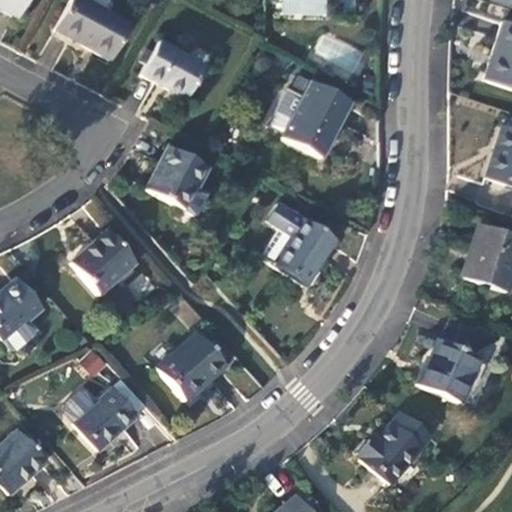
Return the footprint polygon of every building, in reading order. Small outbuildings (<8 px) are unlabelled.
[(24,0),(0,0),(0,8),(16,16),(24,0)] [(126,28),(72,0),(67,0),(50,33),(108,63),(126,28)] [(278,0),(278,14),(321,14),(321,0),(278,0)] [(511,0),(484,0),(484,1),(511,9),(511,0)] [(511,26),(510,26),(498,22),(480,81),(511,90),(511,26)] [(313,53),(354,72),(363,51),(322,32),(313,53)] [(200,66),(155,42),(148,55),(143,65),(137,76),(182,99),(200,66)] [(136,62),(143,65),(148,55),(141,52),(136,62)] [(317,161),(347,104),(307,83),(299,99),(283,91),(271,113),(287,122),(280,135),(277,140),(317,161)] [(511,134),(498,130),(482,181),(511,189),(511,134)] [(150,168),(154,170),(165,148),(159,146),(153,147),(147,161),(150,168)] [(204,168),(165,148),(154,170),(143,191),(182,211),(183,209),(189,212),(194,211),(201,197),(199,192),(193,189),(204,168)] [(276,232),(258,259),(302,290),(333,244),(278,208),(267,226),(276,232)] [(511,257),(511,239),(475,228),(458,280),(500,294),(511,257)] [(121,253),(102,233),(67,266),(97,298),(132,265),(130,263),(121,253)] [(126,249),(121,253),(130,263),(135,258),(126,249)] [(143,273),(126,284),(135,298),(152,287),(143,273)] [(37,311),(13,283),(0,294),(0,344),(10,357),(16,358),(37,340),(38,334),(26,321),(37,311)] [(207,356),(192,339),(151,374),(178,405),(219,370),(217,368),(207,356)] [(474,360),(431,343),(419,375),(422,376),(416,392),(456,408),(474,360)] [(95,375),(103,358),(86,350),(79,367),(95,375)] [(212,351),(207,356),(217,368),(223,364),(212,351)] [(137,416),(144,409),(119,380),(112,386),(137,416)] [(135,419),(109,391),(96,403),(86,392),(77,391),(61,405),(61,414),(96,454),(135,419)] [(426,441),(396,417),(371,447),(365,443),(354,457),(358,460),(356,463),(387,488),(426,441)] [(42,468),(14,435),(0,446),(0,495),(4,500),(42,468)] [(302,511),(290,497),(271,511),(302,511)]
